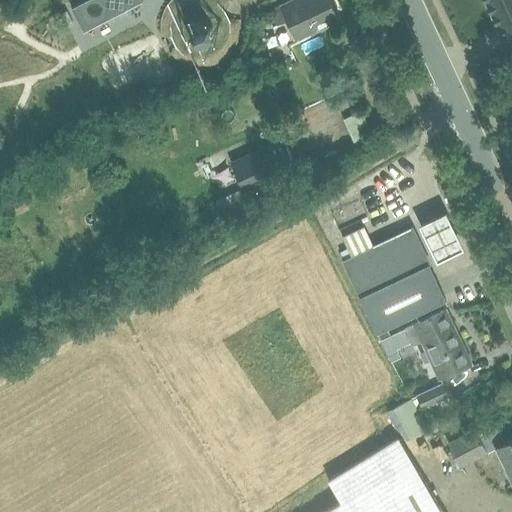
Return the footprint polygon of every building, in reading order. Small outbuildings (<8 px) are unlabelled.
[(142,0),(87,0),(72,8),(84,31),(123,10),(143,0),(142,0)] [(167,0),(163,7),(158,19),(158,32),(163,45),(172,56),(184,63),(197,66),(211,64),(223,57),(232,47),(237,34),(238,22),(235,9),(228,0),(167,0)] [(295,37),(319,26),(337,17),(329,0),(291,0),(280,5),(295,37)] [(511,24),(511,0),(486,0),(500,30),(511,24)] [(374,119),(381,134),(393,128),(386,113),(374,119)] [(245,193),(298,168),(283,136),(230,160),(245,193)] [(12,216),(30,207),(24,193),(5,202),(12,216)] [(233,193),(216,200),(222,213),(239,206),(233,193)] [(364,225),(342,236),(351,255),(343,259),(381,339),(390,334),(391,334),(388,327),(428,308),(440,302),(446,299),(412,227),(394,235),(378,243),(374,244),(364,225)] [(447,308),(428,316),(405,328),(412,344),(422,340),(439,377),(472,362),(447,308)] [(405,381),(409,394),(433,385),(429,373),(405,381)] [(443,383),(418,394),(423,406),(448,395),(443,383)] [(475,429),(449,442),(452,450),(461,465),(498,446),(511,475),(511,437),(505,441),(496,424),(478,434),(475,429)] [(444,511),(399,436),(329,479),(342,500),(322,511),(444,511)]
